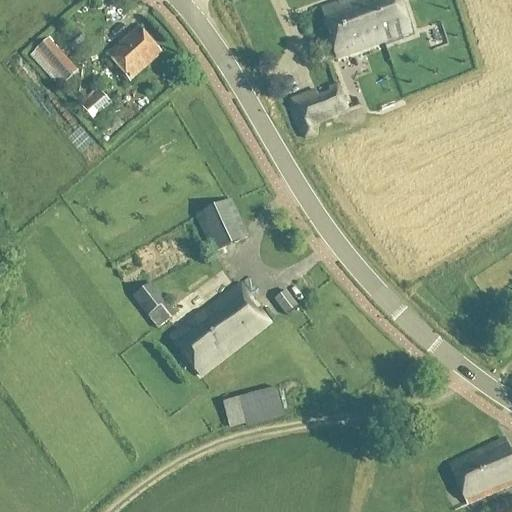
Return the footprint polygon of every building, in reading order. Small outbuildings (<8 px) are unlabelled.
[(352,0),(321,11),(338,59),(410,34),(397,0),(352,0)] [(160,55),(138,29),(108,55),(131,81),(160,55)] [(30,57),(60,89),(65,84),(78,71),(48,39),(35,52),(30,56),(30,57)] [(287,102),(302,141),(317,136),(313,126),(347,112),(337,86),(329,89),(331,94),(318,99),(315,91),(287,102)] [(93,122),(112,105),(100,91),(81,108),(93,122)] [(247,238),(231,202),(197,218),(213,253),(247,238)] [(176,315),(151,285),(132,298),(157,330),(176,315)] [(172,339),(200,376),(269,324),(241,287),(172,339)] [(298,307),(286,292),(274,302),(287,317),(298,307)] [(235,429),(287,416),(279,386),(227,399),(235,429)] [(511,458),(504,441),(450,465),(468,506),(511,486),(511,458)]
